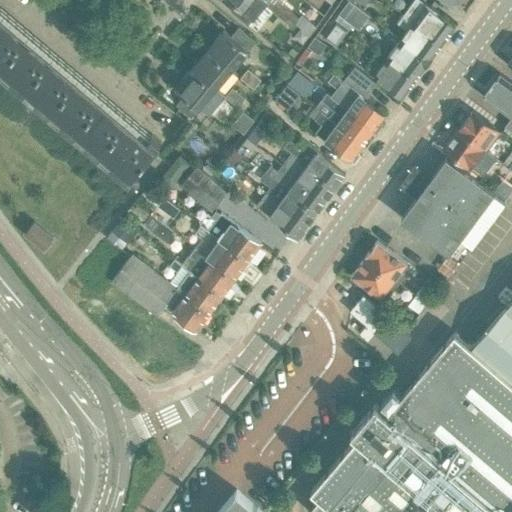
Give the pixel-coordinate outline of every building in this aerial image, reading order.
[(267,0),(232,0),(236,3),(231,9),(248,23),(267,0)] [(288,8),(278,0),(273,0),(269,5),(279,14),(283,10),(285,12),(288,8)] [(455,24),(422,0),(412,0),(403,13),(413,21),(413,20),(442,42),(455,24)] [(299,17),(288,8),(285,12),(283,10),(279,14),(292,25),(296,21),(299,17)] [(148,138),(0,12),(0,64),(131,175),(128,178),(129,179),(161,141),(151,133),(148,138)] [(294,22),(308,34),(315,25),(302,14),(299,17),(296,21),(294,22)] [(335,44),(348,28),(335,18),(322,35),(335,44)] [(413,20),(413,21),(400,38),(429,59),(442,42),(413,20)] [(232,68),(254,40),(238,27),(231,35),(223,29),(208,47),(232,68)] [(317,58),(328,44),(319,37),(308,51),(317,58)] [(429,59),(400,38),(387,56),(416,77),(429,59)] [(232,68),(208,47),(192,66),(216,87),(232,68)] [(416,77),(387,56),(381,63),(373,57),(365,67),(403,95),(416,77)] [(327,67),(321,75),(337,87),(331,94),(374,128),(377,129),(383,122),(381,119),(385,112),(364,96),(375,81),(354,65),(343,79),(327,67)] [(216,87),(192,66),(176,85),(200,106),(216,87)] [(254,86),(261,78),(248,68),(241,76),(254,86)] [(296,84),(304,73),(297,68),(289,79),(296,84)] [(511,81),(499,72),(483,94),(511,115),(505,124),(511,129),(511,81)] [(289,107),(301,92),(288,81),(276,97),(289,107)] [(245,97),(232,87),(226,94),(238,105),(245,97)] [(326,91),(315,105),(341,125),(341,126),(362,143),(366,144),(372,137),(370,133),(374,128),(331,94),(326,91)] [(314,104),(308,112),(322,122),(315,131),(351,157),(355,159),(360,151),(358,148),(362,143),(341,126),(341,125),(315,105),(314,104)] [(505,134),(472,109),(458,128),(483,146),(487,149),(497,135),(502,139),(505,134)] [(483,146),(458,128),(444,146),(469,165),(475,157),(490,168),(496,161),(481,150),(483,146)] [(345,173),(308,142),(303,149),(288,138),(283,145),(335,186),(345,173)] [(335,186),(283,145),(275,139),(271,145),(296,165),(291,170),(326,198),(335,186)] [(459,259),(505,197),(447,154),(401,216),(459,259)] [(326,198),(291,170),(287,176),(264,158),(258,165),(265,171),(265,170),(316,212),(326,198)] [(213,208),(228,189),(197,164),(181,182),(213,208)] [(235,179),(220,166),(213,174),(228,187),(235,179)] [(265,170),(265,171),(260,177),(277,189),(273,194),(272,195),(307,223),(316,212),(265,170)] [(307,223),(272,195),(273,194),(267,190),(257,203),(298,236),(307,223)] [(180,208),(169,200),(164,196),(157,205),(173,217),(180,208)] [(261,241),(221,211),(208,229),(224,240),(223,241),(248,260),(261,241)] [(173,230),(165,224),(151,213),(143,223),(166,240),(173,230)] [(53,236),(34,220),(24,231),(44,248),(53,236)] [(248,260),(223,241),(224,240),(208,229),(201,224),(195,232),(202,237),(195,246),(211,257),(210,259),(235,277),(248,260)] [(407,261),(376,238),(364,256),(398,281),(403,275),(399,272),(407,261)] [(235,277),(210,259),(211,257),(195,246),(189,254),(205,266),(198,275),(197,275),(222,294),(235,277)] [(167,301),(178,286),(132,252),(112,280),(157,314),(167,301)] [(385,300),(398,281),(364,256),(350,274),(385,300)] [(222,294),(197,275),(198,275),(182,263),(176,272),(192,283),(185,292),(185,293),(209,311),(222,294)] [(426,301),(433,292),(422,284),(415,294),(426,301)] [(185,293),(185,292),(178,286),(167,301),(174,307),(172,310),(196,329),(209,311),(185,293)] [(366,322),(379,307),(363,294),(351,309),(366,322)] [(418,311),(426,301),(415,294),(408,303),(418,311)] [(237,488),(216,511),(511,511),(511,297),(472,345),(455,331),(386,411),(376,402),(352,431),(356,434),(362,439),(317,492),(321,496),(310,509),(313,511),(265,511),(260,507),(237,488)] [(410,335),(379,307),(366,322),(359,330),(368,338),(374,330),(397,350),(410,335)]
